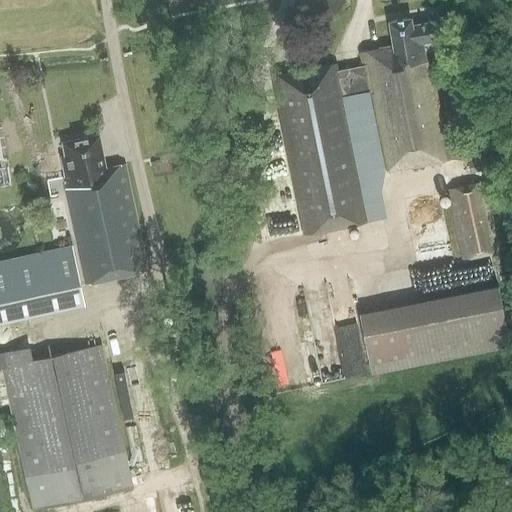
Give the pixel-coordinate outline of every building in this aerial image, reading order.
[(393,46),(362,52),(365,66),(340,70),(338,63),(274,75),(303,235),(367,223),(367,222),(385,219),(380,193),(383,171),(466,156),(461,129),(444,132),(431,60),(426,61),(422,42),(437,40),(433,21),(412,25),(410,18),(388,22),(393,46)] [(86,283),(147,269),(123,164),(106,168),(98,135),(62,143),(65,156),(61,156),(65,177),(63,177),(86,283)] [(474,166),(475,179),(489,178),(487,164),(474,166)] [(486,182),(447,190),(461,259),(500,251),(486,182)] [(72,246),(0,260),(0,322),(84,305),(72,246)] [(510,347),(498,285),(358,313),(370,374),(510,347)] [(0,369),(32,511),(133,488),(101,344),(31,360),(28,347),(0,353),(0,369)]
